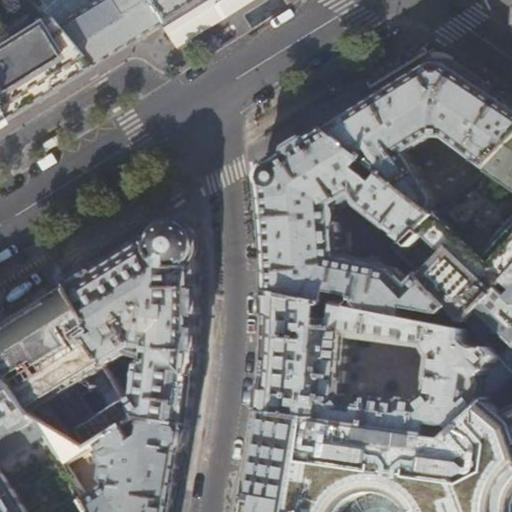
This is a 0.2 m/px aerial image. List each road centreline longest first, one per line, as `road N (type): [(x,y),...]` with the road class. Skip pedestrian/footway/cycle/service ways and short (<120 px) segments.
road 1 (residential): [(209,511),(235,295),(223,177),(211,155)]
road 2 (tertiary): [(0,226),(188,110)]
road 3 (tertiary): [(188,110),(366,0)]
